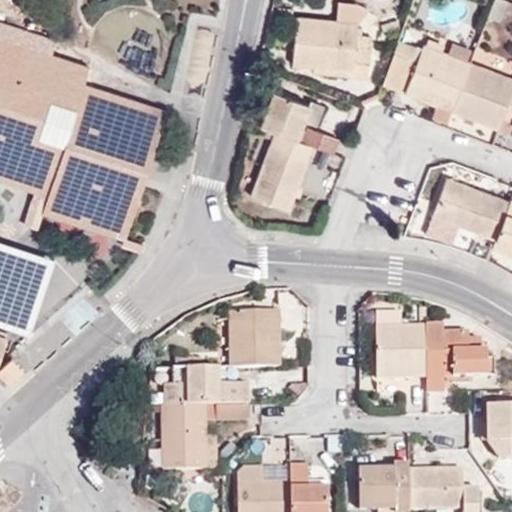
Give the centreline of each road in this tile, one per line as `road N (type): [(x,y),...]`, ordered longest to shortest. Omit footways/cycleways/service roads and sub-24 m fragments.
road 1 (residential): [(330,265),(387,121),(511,166)]
road 2 (unclassified): [(245,6),(195,246)]
road 3 (unclassified): [(195,246),(26,407)]
road 4 (unclassified): [(511,311),(471,286),(397,267),(330,265)]
road 5 (residential): [(333,414),(330,265)]
road 6 (unclassified): [(330,265),(195,246)]
